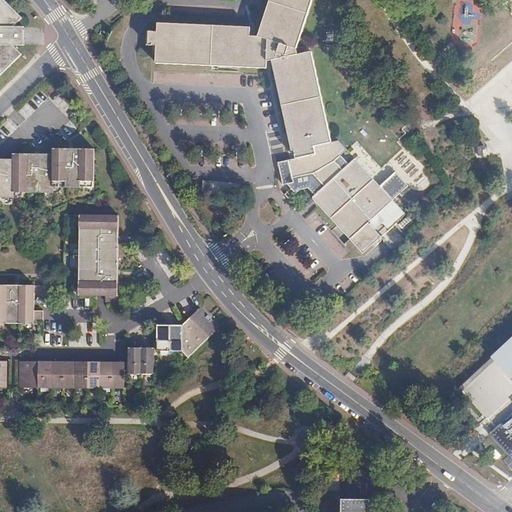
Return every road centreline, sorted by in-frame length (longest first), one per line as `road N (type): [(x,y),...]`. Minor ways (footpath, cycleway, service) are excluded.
road 1 (tertiary): [(284,349),(502,511)]
road 2 (tertiary): [(157,183),(204,274),(233,310),(284,349)]
road 3 (tertiary): [(284,349),(157,183)]
road 4 (tertiary): [(71,40),(157,183)]
